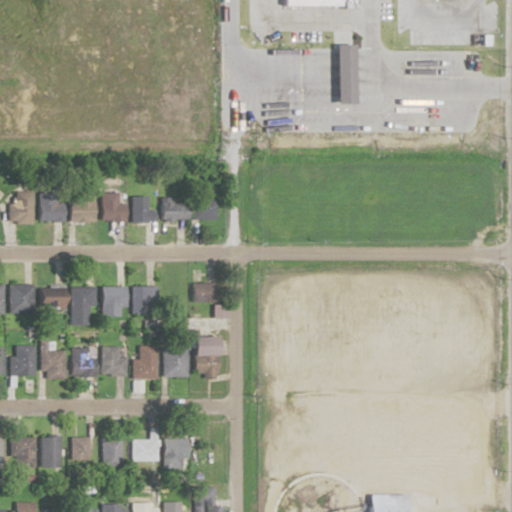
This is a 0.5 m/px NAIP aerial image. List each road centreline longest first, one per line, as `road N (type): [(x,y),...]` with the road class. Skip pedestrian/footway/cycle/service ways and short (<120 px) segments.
road 1 (residential): [(0,257),(511,256)]
road 2 (residential): [(228,0),(230,258)]
road 3 (residential): [(230,258),(231,511)]
road 4 (residential): [(511,396),(368,396),(334,435),(290,457)]
road 5 (residential): [(232,403),(0,406)]
road 6 (residential): [(179,0),(175,22),(158,40),(125,51),(38,49),(0,27)]
